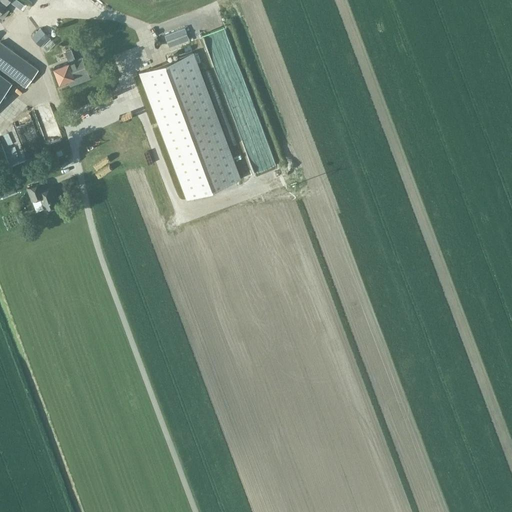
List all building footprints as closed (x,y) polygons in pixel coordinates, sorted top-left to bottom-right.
[(0,0),(0,17),(3,19),(9,11),(3,7),(8,0),(0,0)] [(40,47),(50,38),(40,28),(31,37),(40,47)] [(0,41),(0,67),(26,87),(39,69),(0,41)] [(119,56),(124,54),(121,43),(116,44),(119,56)] [(69,62),(53,68),(59,83),(68,80),(71,86),(90,79),(82,57),(75,60),(71,49),(65,51),(69,62)] [(114,62),(120,60),(115,50),(110,52),(114,62)] [(239,179),(190,52),(139,72),(188,199),(239,179)] [(148,57),(134,59),(135,68),(150,65),(148,57)] [(0,74),(0,100),(12,83),(5,79),(0,74)] [(0,184),(0,197),(15,192),(11,180),(0,184)] [(59,204),(52,186),(44,190),(41,182),(27,187),(32,201),(41,198),(45,209),(59,204)] [(3,234),(0,235),(0,265),(13,261),(5,259),(13,256),(19,276),(22,265),(28,263),(29,267),(34,268),(41,266),(45,276),(47,266),(63,261),(67,274),(69,265),(72,264),(68,253),(73,251),(77,236),(84,260),(94,257),(81,217),(29,234),(30,237),(17,241),(14,230),(5,232),(4,235),(3,234)]
